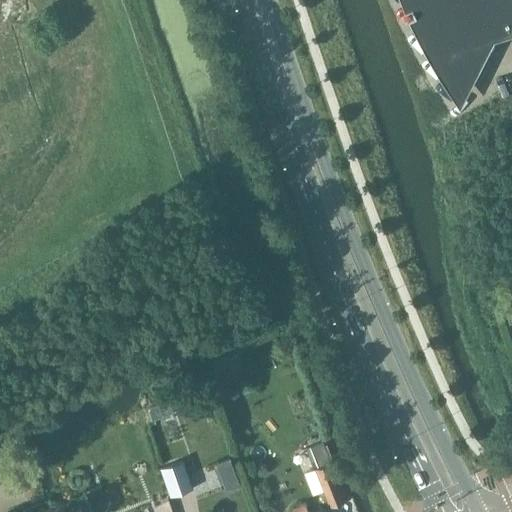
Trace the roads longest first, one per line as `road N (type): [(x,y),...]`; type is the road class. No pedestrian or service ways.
road 1 (secondary): [(478,511),(346,224),(269,0)]
road 2 (secondary): [(243,0),(318,242),(439,511)]
